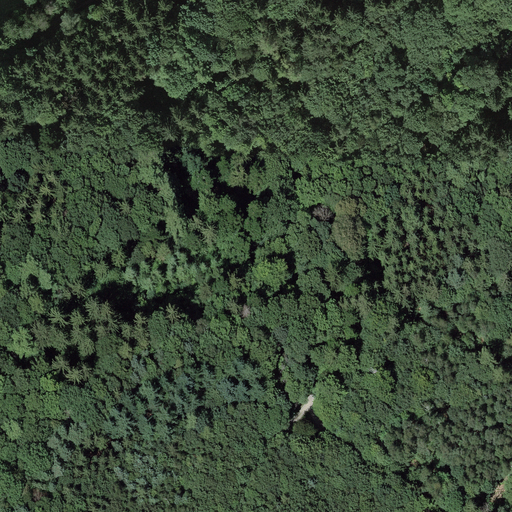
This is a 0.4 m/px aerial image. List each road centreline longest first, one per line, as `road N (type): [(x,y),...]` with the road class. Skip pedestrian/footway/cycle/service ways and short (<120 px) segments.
road 1 (track): [(511,50),(372,230),(306,409),(268,448),(235,511)]
road 2 (track): [(0,369),(66,294),(137,240),(195,208),(300,202),(361,138)]
road 3 (track): [(440,511),(355,455),(306,409)]
